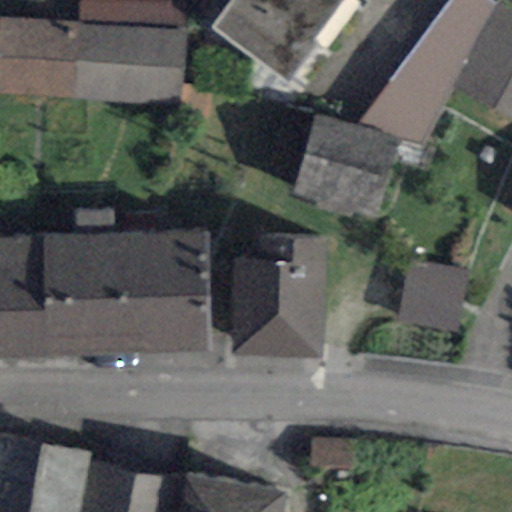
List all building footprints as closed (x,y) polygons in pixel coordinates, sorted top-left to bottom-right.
[(224,0),(215,13),(286,66),(334,0),(224,0)] [(511,109),(511,12),(496,4),(456,80),(511,110),(511,109)] [(74,20),(3,15),(0,53),(0,76),(70,81),(74,20)] [(74,20),(70,81),(176,88),(180,27),(74,20)] [(391,132),(319,112),(299,183),(371,203),(391,132)] [(49,336),(203,330),(199,225),(45,230),(46,248),(49,336)] [(244,225),(240,331),(315,335),(319,228),(244,225)] [(0,337),(49,336),(46,248),(0,249),(0,337)] [(461,271),(413,263),(405,308),(453,317),(461,271)] [(73,511),(85,451),(6,437),(0,470),(0,511),(73,511)] [(172,511),(180,469),(85,451),(73,511),(172,511)] [(275,511),(280,488),(180,469),(172,511),(275,511)]
